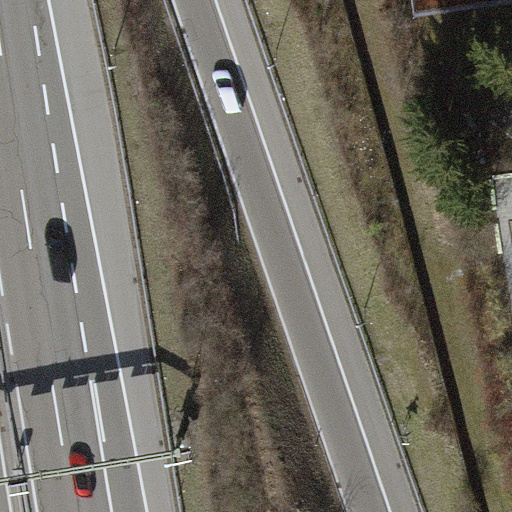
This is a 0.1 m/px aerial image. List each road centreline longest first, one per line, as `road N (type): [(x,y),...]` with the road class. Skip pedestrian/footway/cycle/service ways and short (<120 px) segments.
road 1 (motorway): [(370,511),(195,0)]
road 2 (motorway): [(76,511),(0,23)]
